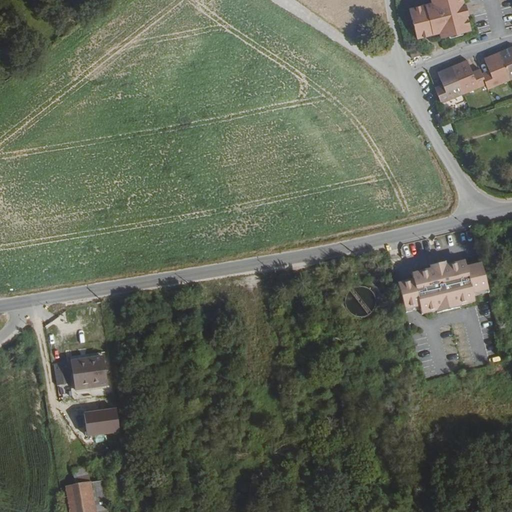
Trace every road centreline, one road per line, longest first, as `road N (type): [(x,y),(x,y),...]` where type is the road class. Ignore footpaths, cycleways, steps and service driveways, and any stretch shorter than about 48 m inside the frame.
road 1 (tertiary): [(481,216),(317,254),(34,300)]
road 2 (unclassified): [(481,216),(402,74)]
road 3 (track): [(283,0),(402,74)]
